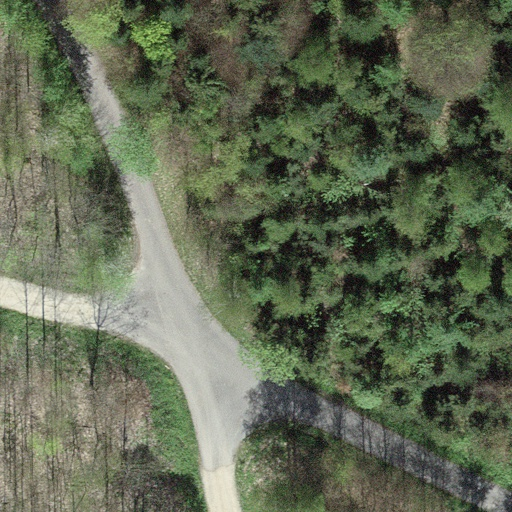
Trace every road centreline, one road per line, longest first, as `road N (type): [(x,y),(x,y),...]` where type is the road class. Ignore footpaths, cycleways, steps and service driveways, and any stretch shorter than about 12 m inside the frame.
road 1 (track): [(188,347),(50,0)]
road 2 (track): [(511,503),(188,347)]
road 3 (track): [(0,287),(188,347)]
road 4 (track): [(229,511),(188,347)]
